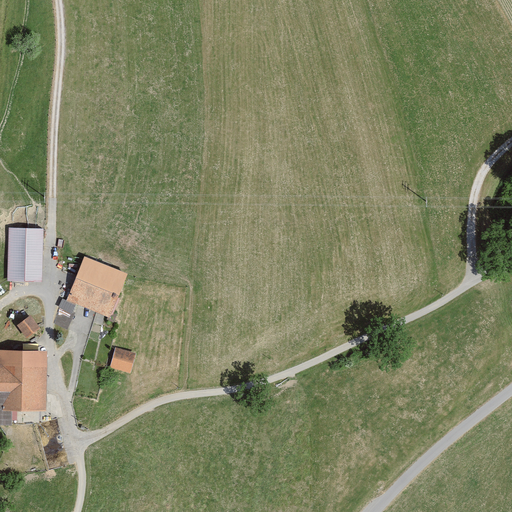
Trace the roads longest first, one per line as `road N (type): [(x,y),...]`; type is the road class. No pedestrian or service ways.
road 1 (unclassified): [(75,446),(170,398),(280,377),(511,266)]
road 2 (track): [(48,235),(61,0)]
road 3 (residential): [(75,446),(47,331),(48,235)]
road 4 (unclassified): [(511,390),(373,511)]
